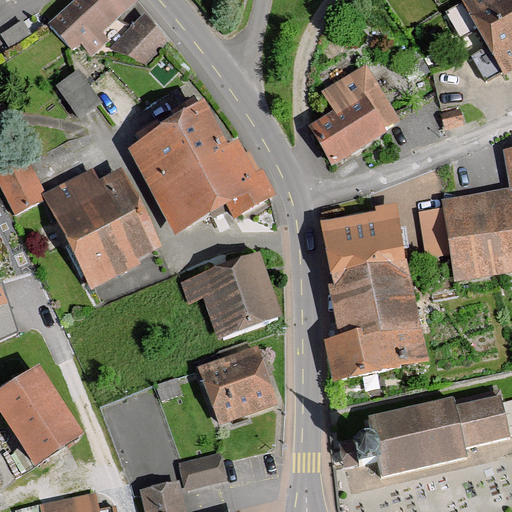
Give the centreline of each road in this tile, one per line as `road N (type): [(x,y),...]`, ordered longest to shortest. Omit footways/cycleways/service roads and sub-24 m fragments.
road 1 (tertiary): [(166,0),(240,87),(297,200),(308,275),(306,493)]
road 2 (unknown): [(286,242),(195,252),(172,246),(101,141),(74,142),(29,161)]
